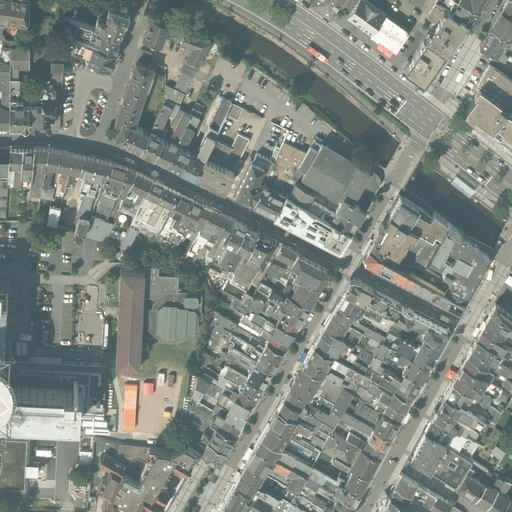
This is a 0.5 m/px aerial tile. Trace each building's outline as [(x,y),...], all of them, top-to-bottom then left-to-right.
[(28,0),(0,0),(0,17),(3,18),(21,21),(29,22),(28,0)] [(314,0),(329,11),(336,0),(314,0)] [(374,5),(366,0),(358,0),(347,16),(371,33),(385,13),(374,5)] [(468,3),(461,0),(451,0),(449,3),(454,6),(451,11),(468,19),(467,20),(472,22),(477,14),(476,13),(478,10),(468,4),(468,3)] [(483,0),(461,0),(468,3),(468,4),(478,10),(483,0)] [(511,12),(511,0),(506,0),(501,10),(511,15),(511,12)] [(451,11),(436,3),(427,16),(436,23),(426,37),(445,51),(467,20),(468,19),(451,11)] [(125,16),(106,10),(104,18),(98,17),(95,27),(119,35),(125,16)] [(511,16),(511,15),(501,10),(490,27),(505,36),(506,37),(511,28),(511,16)] [(409,30),(385,13),(371,33),(395,50),(409,30)] [(15,40),(7,40),(2,35),(2,21),(3,18),(0,17),(0,38),(2,40),(2,54),(7,54),(7,63),(10,63),(10,48),(15,48),(15,40)] [(21,21),(3,18),(2,21),(2,35),(7,40),(15,40),(15,48),(21,48),(21,21)] [(85,24),(73,20),(69,36),(75,38),(80,39),(82,33),(85,24)] [(184,32),(152,20),(143,39),(161,46),(165,34),(178,39),(177,40),(180,41),(184,32)] [(95,27),(85,24),(82,33),(99,39),(97,45),(115,51),(119,35),(95,27)] [(505,36),(490,27),(491,28),(482,45),(480,44),(479,45),(485,49),(495,53),(503,58),(506,53),(511,43),(511,40),(506,37),(505,36)] [(210,41),(184,32),(180,41),(193,46),(180,71),(183,72),(174,89),(166,84),(165,100),(179,105),(210,41)] [(445,51),(426,37),(406,65),(425,79),(445,51)] [(80,39),(75,38),(72,48),(89,53),(87,59),(110,67),(115,51),(97,45),(80,39)] [(58,51),(52,51),(52,55),(51,55),(50,75),(62,76),(63,59),(63,39),(58,39),(58,51)] [(29,104),(18,104),(18,67),(29,66),(29,60),(29,49),(29,48),(26,48),(21,48),(15,48),(10,48),(10,63),(10,127),(28,127),(29,104)] [(37,53),(33,49),(29,49),(29,60),(33,60),(37,57),(37,53)] [(152,53),(140,49),(138,56),(149,60),(152,53)] [(511,55),(506,53),(503,58),(511,62),(511,55)] [(149,60),(138,56),(136,62),(147,66),(149,60)] [(0,62),(0,88),(3,89),(2,103),(1,103),(1,107),(0,106),(0,126),(10,127),(10,63),(7,63),(0,62)] [(147,66),(136,62),(127,88),(143,94),(146,88),(148,89),(153,75),(150,74),(153,67),(147,66)] [(511,100),(511,79),(495,67),(489,63),(477,83),(481,86),(465,108),(492,128),(511,100)] [(243,78),(231,72),(227,78),(240,84),(243,78)] [(35,85),(34,87),(32,87),(30,85),(29,87),(29,104),(28,127),(40,127),(50,127),(50,121),(53,121),(53,115),(54,115),(54,106),(56,106),(56,98),(56,92),(55,92),(52,92),(52,90),(46,90),(46,88),(37,87),(35,85)] [(141,100),(143,94),(127,88),(114,124),(121,126),(119,130),(118,130),(115,138),(125,143),(141,150),(148,134),(142,131),(143,129),(134,126),(143,101),(141,100)] [(216,95),(203,123),(209,126),(210,126),(223,99),(216,95)] [(209,126),(196,153),(190,150),(189,151),(187,156),(180,169),(195,176),(213,139),(225,114),(231,102),(223,99),(210,126),(209,126)] [(511,100),(492,128),(511,142),(511,100)] [(243,108),(231,102),(225,114),(237,120),(243,108)] [(169,142),(163,139),(154,157),(167,163),(185,124),(190,115),(177,109),(167,130),(173,132),(170,139),(170,140),(169,142)] [(148,134),(141,150),(154,157),(163,139),(157,136),(167,114),(160,110),(148,134)] [(185,124),(167,163),(180,169),(187,156),(189,151),(180,147),(181,145),(183,146),(185,145),(194,128),(185,124)] [(288,130),(277,125),(268,142),(276,146),(280,148),(283,141),(288,130)] [(230,147),(213,139),(195,176),(224,190),(249,139),(237,133),(230,147)] [(369,171),(314,138),(306,152),(291,178),(308,188),(321,196),(324,190),(338,199),(339,198),(341,199),(337,206),(358,218),(364,207),(361,205),(374,184),(374,182),(374,180),(372,177),(367,175),(369,171)] [(273,162),(253,204),(273,214),(286,193),(282,190),(290,178),(291,178),(306,152),(283,141),(280,148),(273,161),(273,162)] [(276,146),(269,160),(273,161),(280,148),(276,146)] [(0,180),(2,181),(8,181),(10,148),(0,147),(0,180)] [(22,148),(10,148),(8,181),(8,185),(20,185),(22,148)] [(35,148),(22,148),(20,185),(30,186),(33,166),(35,148)] [(48,148),(35,148),(33,166),(37,167),(34,184),(35,185),(34,189),(32,189),(31,199),(40,200),(41,196),(48,148)] [(48,148),(41,196),(51,198),(52,196),(53,188),(48,187),(52,167),(57,168),(61,151),(48,148)] [(73,153),(61,151),(57,168),(53,188),(52,196),(62,199),(65,186),(73,153)] [(84,155),(73,153),(65,186),(72,187),(76,171),(80,172),(84,155)] [(251,162),(235,195),(253,204),(273,162),(273,161),(269,160),(256,153),(251,162)] [(98,158),(84,155),(80,172),(85,173),(80,190),(83,190),(80,199),(82,199),(79,210),(81,211),(98,158)] [(81,211),(79,218),(85,220),(93,194),(97,195),(97,194),(103,177),(109,161),(98,158),(81,211)] [(119,164),(109,161),(103,177),(97,194),(101,195),(96,212),(101,213),(119,164)] [(119,164),(101,213),(107,216),(117,192),(126,167),(119,164)] [(135,170),(126,167),(117,192),(124,194),(128,185),(135,170)] [(135,170),(128,185),(119,208),(126,211),(136,188),(145,193),(152,178),(135,170)] [(164,184),(152,178),(145,193),(145,194),(150,197),(139,218),(145,221),(151,209),(152,210),(164,184)] [(291,178),(290,178),(282,190),(286,193),(300,201),(308,188),(291,178)] [(178,191),(164,184),(152,210),(151,209),(145,221),(153,224),(164,203),(170,206),(178,191)] [(80,190),(76,188),(65,229),(74,232),(79,218),(81,211),(79,210),(82,199),(80,199),(83,190),(80,190)] [(321,196),(308,188),(300,201),(351,230),(357,220),(356,220),(358,218),(337,206),(321,196)] [(170,206),(160,227),(173,234),(192,198),(178,191),(170,206)] [(300,201),(286,193),(273,214),(287,221),(333,245),(337,237),(345,241),(351,231),(351,230),(300,201)] [(412,203),(406,199),(400,195),(389,213),(409,224),(418,207),(412,203)] [(173,234),(169,242),(180,247),(189,229),(203,203),(192,198),(173,234)] [(203,203),(189,229),(195,232),(197,234),(211,208),(203,203)] [(59,209),(49,206),(46,223),(55,226),(59,209)] [(431,217),(418,207),(409,224),(437,241),(448,223),(434,212),(431,217)] [(193,242),(189,249),(198,254),(205,240),(220,212),(211,208),(197,234),(193,242)] [(220,212),(205,240),(212,243),(226,215),(220,212)] [(409,224),(389,213),(374,240),(413,262),(422,267),(423,267),(428,258),(437,241),(409,224)] [(37,215),(27,214),(27,222),(36,222),(37,215)] [(212,243),(207,253),(214,257),(215,256),(234,219),(226,215),(212,243)] [(98,220),(90,217),(88,222),(84,235),(92,238),(98,220)] [(79,218),(74,232),(84,235),(88,222),(85,220),(79,218)] [(234,219),(215,256),(226,262),(245,225),(234,219)] [(98,220),(92,238),(98,240),(105,223),(98,220)] [(105,223),(98,240),(105,242),(111,225),(105,223)] [(489,256),(448,223),(437,241),(428,258),(437,263),(437,264),(444,267),(442,271),(443,271),(440,277),(450,283),(451,281),(453,282),(455,278),(472,287),(489,256)] [(226,262),(225,264),(231,268),(233,265),(238,268),(245,255),(257,231),(245,225),(226,262)] [(129,226),(120,247),(128,250),(137,229),(129,226)] [(257,231),(245,255),(250,258),(246,265),(253,268),(256,261),(257,261),(270,237),(257,231)] [(192,234),(189,239),(193,242),(197,234),(195,232),(194,235),(192,234)] [(345,241),(337,237),(333,245),(336,246),(339,245),(341,245),(342,244),(343,243),(345,241)] [(327,267),(275,240),(251,282),(257,285),(261,279),(262,277),(272,260),(275,255),(280,257),(297,266),(294,272),(319,285),(328,269),(327,267)] [(413,262),(374,240),(369,249),(395,263),(409,271),(413,262)] [(395,263),(369,249),(363,259),(389,273),(395,263)] [(280,257),(275,255),(272,260),(277,263),(280,257)] [(182,263),(174,259),(171,264),(180,267),(182,263)] [(277,263),(272,260),(262,277),(286,290),(290,293),(294,287),(293,285),(294,283),(297,283),(298,280),(287,275),(290,270),(277,263)] [(193,263),(189,270),(197,273),(200,267),(193,263)] [(409,271),(395,263),(389,273),(409,283),(415,274),(409,271)] [(178,276),(158,274),(158,267),(144,266),(144,272),(121,271),(116,366),(139,367),(141,329),(149,329),(155,336),(159,337),(161,334),(174,335),(176,333),(184,334),(186,332),(194,332),(197,329),(197,319),(200,319),(202,318),(202,313),(201,311),(202,295),(199,292),(177,291),(178,276)] [(423,267),(422,267),(418,276),(434,285),(464,302),(469,293),(453,284),(450,283),(440,277),(423,267)] [(294,272),(290,270),(287,275),(298,280),(297,283),(294,283),(293,285),(294,287),(290,293),(308,303),(319,285),(294,272)] [(0,486),(24,488),(27,439),(0,437),(0,413),(65,416),(79,417),(79,410),(81,363),(4,359),(7,285),(8,277),(8,274),(0,273),(0,486)] [(418,276),(415,274),(409,283),(429,294),(434,285),(418,276)] [(361,280),(356,277),(355,278),(353,276),(349,278),(344,287),(346,288),(345,290),(368,302),(368,301),(374,290),(371,288),(372,287),(361,281),(361,280)] [(271,285),(261,279),(257,285),(267,291),(270,286),(271,285)] [(267,291),(257,285),(252,294),(266,302),(298,321),(303,312),(267,291)] [(464,302),(434,285),(429,294),(460,310),(464,302)] [(290,293),(286,290),(283,295),(281,294),(281,292),(270,286),(267,291),(303,312),(308,303),(290,293)] [(368,302),(345,290),(338,303),(355,312),(360,303),(364,306),(363,308),(370,312),(371,312),(374,314),(376,311),(372,309),(374,305),(368,301),(368,302)] [(386,297),(374,290),(368,301),(374,305),(380,308),(386,297)] [(252,294),(246,291),(240,300),(261,312),(263,308),(266,302),(252,294)] [(240,300),(235,297),(230,307),(250,318),(253,312),(275,324),(276,321),(277,321),(261,312),(240,300)] [(401,305),(386,297),(380,308),(394,316),(401,305)] [(298,321),(266,302),(263,308),(278,318),(277,321),(276,321),(293,330),(298,321)] [(355,312),(338,303),(332,313),(362,330),(380,340),(386,330),(355,312)] [(413,311),(401,305),(394,316),(394,317),(407,324),(413,311)] [(511,315),(498,305),(493,306),(490,312),(509,323),(511,324),(511,315)] [(449,329),(413,311),(407,324),(408,325),(441,343),(449,329)] [(275,324),(253,312),(250,318),(262,325),(274,332),(288,340),(293,330),(276,321),(275,324)] [(509,323),(490,312),(485,321),(504,332),(511,336),(511,328),(511,330),(507,327),(509,323)] [(362,330),(332,313),(324,326),(339,335),(340,335),(342,333),(351,338),(354,333),(359,336),(362,330)] [(504,332),(485,321),(481,329),(511,347),(511,340),(503,335),(504,332)] [(274,332),(262,325),(256,335),(267,341),(268,342),(274,332)] [(441,343),(408,325),(406,329),(423,339),(420,343),(436,353),(441,343)] [(339,335),(324,326),(320,333),(336,341),(339,335)] [(420,343),(420,344),(388,327),(386,330),(380,340),(389,345),(428,367),(436,353),(420,343)] [(511,352),(511,347),(481,329),(476,337),(509,357),(511,352)] [(265,344),(245,332),(242,337),(239,336),(238,336),(247,341),(262,350),(265,344)] [(288,340),(274,332),(268,342),(282,350),(288,340)] [(336,341),(320,333),(314,344),(329,353),(336,341)] [(511,358),(509,357),(476,337),(471,346),(510,369),(511,365),(511,358)] [(353,346),(341,338),(338,343),(351,350),(353,346)] [(244,346),(235,341),(232,346),(242,352),(244,348),(258,356),(256,360),(271,368),(277,358),(262,350),(247,341),(244,346)] [(268,342),(267,341),(265,344),(262,350),(277,358),(282,350),(268,342)] [(351,350),(338,343),(336,348),(348,355),(351,350)] [(329,353),(314,344),(308,354),(326,364),(329,360),(331,361),(332,363),(346,371),(347,369),(345,368),(348,364),(329,353)] [(428,367),(389,345),(386,351),(384,350),(382,353),(398,361),(399,358),(405,362),(401,369),(404,370),(421,379),(428,367)] [(510,369),(471,346),(466,355),(486,366),(488,363),(490,364),(489,365),(506,375),(510,369)] [(210,356),(202,352),(199,365),(204,367),(210,356)] [(326,364),(308,354),(303,364),(333,381),(336,375),(330,371),(328,372),(327,374),(322,371),(326,364)] [(251,368),(248,372),(246,371),(245,369),(242,367),(243,366),(222,355),(219,361),(225,364),(262,385),(267,376),(251,368)] [(256,360),(248,355),(245,360),(249,362),(251,361),(253,363),(251,368),(267,376),(271,368),(256,360)] [(486,366),(466,355),(462,364),(490,380),(493,375),(484,370),(486,366)] [(366,366),(355,360),(352,366),(363,372),(366,366)] [(106,364),(81,363),(79,410),(104,412),(104,409),(106,364)] [(262,385),(225,364),(219,375),(221,377),(256,396),(262,385)] [(333,381),(303,364),(299,371),(296,371),(297,374),(296,375),(293,376),(294,379),(290,386),(306,395),(316,400),(319,395),(334,404),(343,387),(333,381)] [(490,380),(462,364),(457,372),(485,389),(497,396),(502,387),(490,380)] [(204,367),(199,365),(197,376),(215,387),(218,382),(203,374),(206,369),(204,367)] [(421,379),(404,370),(400,377),(395,375),(395,374),(383,367),(380,372),(398,381),(415,391),(421,379)] [(415,391),(398,381),(396,385),(373,372),(371,375),(369,374),(368,376),(393,390),(410,399),(415,391)] [(485,389),(457,372),(452,381),(485,403),(489,397),(481,392),(482,390),(483,391),(485,389)] [(511,381),(505,377),(500,374),(497,378),(493,375),(490,380),(502,387),(508,391),(511,385),(511,381)] [(344,375),(342,378),(336,375),(333,381),(343,387),(351,392),(357,382),(344,375)] [(215,387),(197,376),(195,386),(230,405),(231,403),(218,396),(221,390),(215,387)] [(256,396),(221,377),(218,382),(215,387),(221,390),(250,406),(256,396)] [(410,399),(393,390),(390,395),(376,388),(377,387),(370,383),(369,385),(362,381),(361,383),(363,384),(362,387),(374,393),(405,410),(410,399)] [(485,403),(452,381),(444,395),(479,418),(484,421),(493,427),(500,413),(496,411),(485,403)] [(230,405),(195,386),(192,397),(224,415),(230,405)] [(306,395),(290,386),(283,398),(310,413),(314,407),(306,403),(302,402),(306,395)] [(334,404),(332,409),(340,413),(351,392),(343,387),(334,404)] [(502,387),(497,396),(503,400),(508,391),(502,387)] [(250,406),(221,390),(218,396),(231,403),(230,405),(245,414),(250,406)] [(405,410),(374,393),(372,396),(370,395),(368,397),(385,406),(382,411),(399,420),(405,410)] [(479,418),(444,395),(437,407),(451,416),(455,410),(475,423),(479,418)] [(224,415),(192,397),(190,410),(218,426),(224,415)] [(310,413),(283,398),(277,408),(292,416),(296,410),(299,413),(308,418),(309,416),(311,417),(312,414),(310,413)] [(230,405),(224,415),(240,424),(245,414),(230,405)] [(451,416),(437,407),(433,415),(472,440),(477,432),(463,423),(451,416)] [(292,416),(277,408),(269,422),(287,432),(293,423),(294,424),(296,426),(308,433),(312,427),(292,416)] [(116,409),(104,409),(104,412),(79,410),(79,417),(87,418),(86,431),(115,433),(116,409)] [(332,409),(325,421),(333,425),(340,413),(332,409)] [(190,410),(186,428),(225,449),(233,434),(218,426),(190,410)] [(371,418),(358,411),(357,413),(360,415),(357,419),(367,425),(371,418)] [(382,411),(372,428),(389,437),(399,420),(382,411)] [(357,419),(345,413),(342,419),(353,425),(369,434),(367,438),(384,447),(389,437),(372,428),(367,425),(357,419)] [(240,424),(224,415),(218,426),(233,434),(240,424)] [(472,440),(433,415),(425,430),(464,455),(473,441),(472,440)] [(484,421),(479,418),(475,423),(481,427),(484,421)] [(287,432),(269,422),(255,446),(273,456),(276,452),(292,461),(297,454),(282,445),(287,432)] [(225,449),(186,428),(183,441),(200,450),(218,461),(225,449)] [(464,455),(425,430),(410,458),(455,487),(469,465),(472,460),(464,455)] [(384,447),(367,438),(365,442),(346,433),(345,435),(347,436),(346,439),(359,446),(360,447),(378,457),(384,447)] [(321,450),(335,458),(348,465),(359,446),(346,439),(336,434),(333,438),(328,436),(321,450)] [(186,471),(194,456),(197,455),(200,450),(183,441),(169,448),(123,443),(115,457),(105,451),(102,455),(100,456),(101,458),(98,462),(101,464),(102,467),(104,466),(108,468),(105,474),(97,489),(107,495),(102,505),(102,506),(112,511),(118,502),(122,504),(121,505),(122,511),(128,509),(129,508),(136,511),(162,511),(164,509),(164,508),(186,470),(186,471)] [(273,456),(255,446),(246,462),(263,472),(269,462),(271,463),(271,464),(291,476),(286,485),(295,491),(297,492),(303,481),(306,476),(305,475),(273,456)] [(505,451),(496,446),(492,452),(501,458),(505,451)] [(360,447),(350,466),(368,476),(378,457),(360,447)] [(348,465),(335,458),(332,464),(347,472),(348,471),(350,472),(344,483),(343,483),(359,492),(368,476),(350,466),(348,465)] [(487,470),(472,460),(469,465),(482,473),(480,475),(483,477),(487,470)] [(263,472),(246,462),(240,472),(264,486),(267,488),(271,481),(264,478),(262,478),(260,477),(263,472)] [(344,483),(339,480),(337,483),(320,474),(322,471),(311,464),(305,475),(306,476),(354,502),(359,492),(343,483),(344,483)] [(469,465),(455,487),(475,499),(485,480),(486,479),(483,477),(480,475),(482,473),(469,465)] [(339,474),(329,468),(326,473),(336,479),(339,474)] [(492,473),(487,470),(483,477),(486,479),(485,480),(492,485),(493,483),(493,482),(492,481),(497,474),(492,473)] [(264,486),(240,472),(235,482),(250,490),(254,484),(256,485),(257,488),(261,490),(264,486)] [(436,494),(401,474),(395,485),(410,494),(430,505),(436,494)] [(503,477),(497,474),(492,481),(493,482),(493,483),(492,485),(496,488),(503,477)] [(503,477),(496,488),(499,489),(500,487),(501,488),(505,487),(510,479),(504,475),(503,477)] [(348,511),(354,502),(306,476),(303,481),(333,498),(334,496),(336,497),(332,503),(315,494),(311,500),(323,506),(333,511),(348,511)] [(485,480),(475,499),(485,505),(496,488),(492,485),(485,480)] [(284,488),(271,481),(267,488),(278,493),(280,495),(284,488)] [(235,482),(224,501),(244,511),(256,511),(247,507),(247,508),(244,506),(252,492),(250,490),(235,482)] [(410,494),(395,485),(389,495),(411,507),(413,503),(406,499),(410,494)] [(496,488),(485,505),(495,511),(498,511),(509,496),(499,489),(496,488)] [(297,492),(295,491),(290,500),(290,501),(298,505),(303,496),(297,492)] [(280,495),(278,493),(272,503),(275,504),(270,511),(283,511),(290,501),(290,500),(280,495)] [(452,504),(436,494),(430,505),(428,508),(432,510),(436,511),(446,511),(451,505),(452,504)] [(411,507),(389,495),(384,505),(397,511),(404,511),(405,511),(407,511),(409,511),(409,510),(412,511),(411,511),(419,511),(414,509),(411,507)] [(511,511),(511,497),(509,496),(498,511),(511,511)] [(244,511),(224,501),(218,511),(244,511)]
